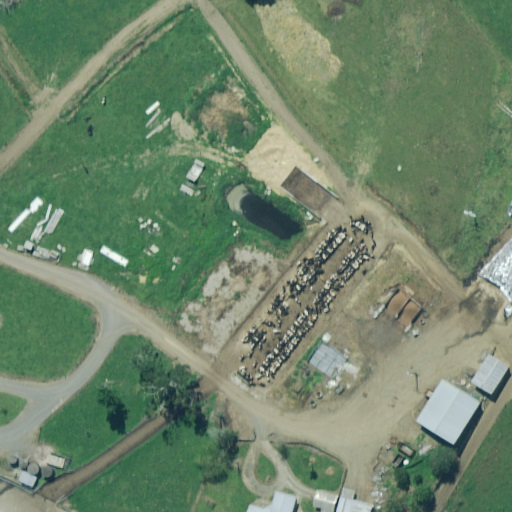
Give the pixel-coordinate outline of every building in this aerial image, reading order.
[(425,307),(401,288),(386,308),(410,327),(425,307)] [(511,369),(511,367),(493,356),(476,382),(497,395),(511,369)] [(485,403),(447,380),(422,422),(459,445),(485,403)] [(68,461),(51,455),(48,463),(66,469),(68,461)] [(42,478),(26,471),(21,482),(37,489),(42,478)] [(358,491),(348,488),(340,511),(376,511),(378,506),(356,499),(358,491)] [(321,491),(317,506),(325,508),(324,511),(326,511),(338,511),(342,497),(321,491)] [(278,501),(269,509),(254,506),(252,511),(296,511),(300,497),(280,493),(278,501)]
